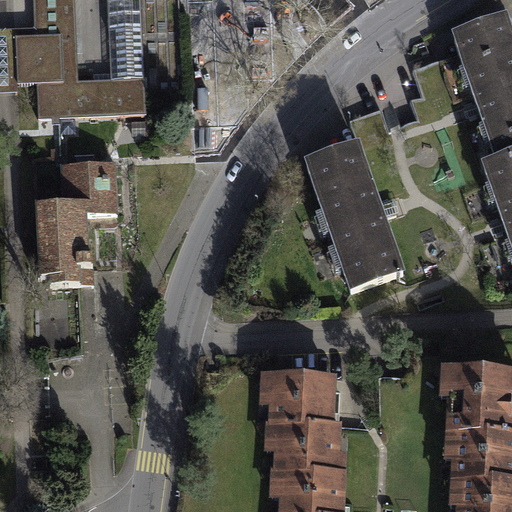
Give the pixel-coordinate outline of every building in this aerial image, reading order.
[(75,0),(34,0),(36,36),(16,37),(18,94),(39,93),(40,129),(60,128),(137,125),(148,124),(147,89),(79,92),(75,0)] [(511,38),(507,25),(454,44),(478,111),(498,167),(511,161),(511,38)] [(360,153),(392,141),(382,114),(350,125),(360,152),(360,153)] [(382,215),(360,153),(360,152),(307,170),(351,295),(404,277),(382,215)] [(511,161),(498,167),(484,171),(504,228),(511,251),(511,161)] [(116,172),(61,174),(63,215),(38,216),(31,216),(37,337),(92,334),(89,281),(87,229),(118,228),(116,172)] [(511,426),(511,398),(511,377),(443,374),(442,381),(453,381),(450,436),(447,435),(447,442),(457,443),(455,483),(511,485),(511,438),(507,438),(507,436),(505,436),(505,426),(511,426)] [(332,416),(334,384),(264,380),(263,387),(274,387),(272,426),(269,426),(268,433),(279,433),(277,473),(336,476),(339,430),(326,429),(327,416),(332,416)] [(336,476),(277,473),(274,473),(274,479),(284,480),(282,511),(337,511),(337,509),(343,508),(344,477),(336,476)] [(511,511),(511,485),(455,483),(453,483),(452,488),(463,489),(461,511),(511,511)]
